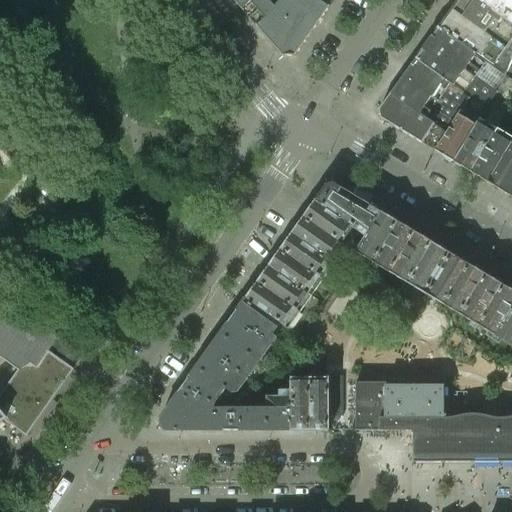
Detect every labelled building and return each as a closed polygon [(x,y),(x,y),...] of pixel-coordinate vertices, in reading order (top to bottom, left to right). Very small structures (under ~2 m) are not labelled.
[(233,0),(242,10),(253,0),(233,0)] [(318,25),(284,0),(280,0),(275,7),(269,0),(253,0),(242,10),(284,57),(295,56),(318,25)] [(330,8),(318,0),(284,0),(318,25),(330,8)] [(335,0),(318,0),(330,8),(335,0)] [(511,25),(476,0),(457,0),(438,28),(476,56),(485,62),(511,81),(511,25)] [(511,0),(476,0),(511,25),(511,0)] [(476,56),(438,28),(426,44),(474,77),(485,62),(476,56)] [(414,61),(450,85),(462,93),(474,77),(426,44),(414,61)] [(450,85),(414,61),(401,79),(436,102),(437,103),(450,85)] [(461,110),(469,98),(482,100),(489,103),(496,92),(474,77),(462,93),(450,85),(437,103),(436,102),(425,117),(433,122),(421,143),(436,152),(461,110)] [(436,102),(401,79),(391,94),(425,117),(436,102)] [(433,122),(425,117),(391,94),(379,110),(381,119),(421,143),(433,122)] [(455,163),(477,125),(465,118),(467,114),(461,110),(436,152),(455,163)] [(481,119),(477,125),(455,163),(471,173),(493,134),(484,129),(488,124),(481,119)] [(493,134),(471,173),(488,183),(511,142),(511,138),(497,129),(493,134)] [(511,142),(488,183),(505,193),(511,181),(511,142)] [(326,185),(314,201),(352,228),(366,237),(381,212),(334,183),(326,185)] [(314,201),(303,218),(340,244),(352,228),(314,201)] [(398,222),(381,212),(366,237),(357,251),(373,262),(398,222)] [(340,244),(303,218),(291,234),(330,262),(342,245),(340,244)] [(416,233),(398,222),(373,262),(391,273),(416,233)] [(437,245),(416,233),(391,273),(400,279),(408,284),(422,261),(428,260),(437,245)] [(330,262),(291,234),(279,251),(321,280),(329,270),(326,267),(330,262)] [(463,261),(437,245),(428,260),(422,261),(408,284),(442,304),(456,281),(455,275),(463,261)] [(279,251),(267,268),(309,298),(321,280),(279,251)] [(484,273),(463,261),(455,275),(456,281),(442,304),(458,314),(484,273)] [(285,331),(309,298),(267,268),(243,301),(279,326),(285,331)] [(502,284),(484,273),(458,314),(476,325),(502,284)] [(511,304),(511,290),(502,284),(476,325),(493,335),(511,304)] [(58,337),(5,298),(0,304),(0,356),(19,370),(14,378),(8,386),(1,397),(0,398),(0,424),(5,420),(26,435),(73,369),(48,351),(58,337)] [(243,301),(230,319),(270,347),(276,339),(272,336),(279,326),(243,301)] [(511,342),(511,304),(493,335),(510,346),(511,342)] [(230,319),(219,335),(258,363),(270,347),(230,319)] [(219,335),(207,352),(247,380),(258,363),(219,335)] [(207,352),(195,369),(225,391),(230,394),(236,394),(247,380),(207,352)] [(225,391),(195,369),(159,420),(164,431),(232,431),(232,408),(215,408),(214,406),(225,391)] [(290,381),(291,390),(290,430),(309,430),(308,381),(290,381)] [(327,381),(308,381),(309,430),(328,430),(327,381)] [(501,418),(497,418),(494,418),(490,417),(483,416),(476,415),(464,415),(453,417),(444,418),(444,382),(355,383),(355,431),(405,431),(413,431),(413,462),(511,462),(511,416),(508,417),(501,418)] [(268,395),(268,403),(268,430),(290,430),(291,390),(280,390),(279,396),(268,395)] [(256,408),(232,408),(232,431),(268,430),(268,403),(256,403),(256,408)]
